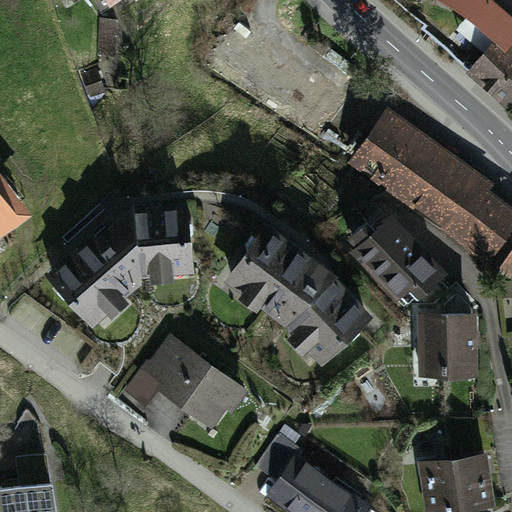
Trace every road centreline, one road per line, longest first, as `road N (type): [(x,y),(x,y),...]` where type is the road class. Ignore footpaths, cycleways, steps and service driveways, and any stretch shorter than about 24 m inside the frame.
road 1 (residential): [(251,511),(0,333)]
road 2 (tertiary): [(511,154),(344,0)]
